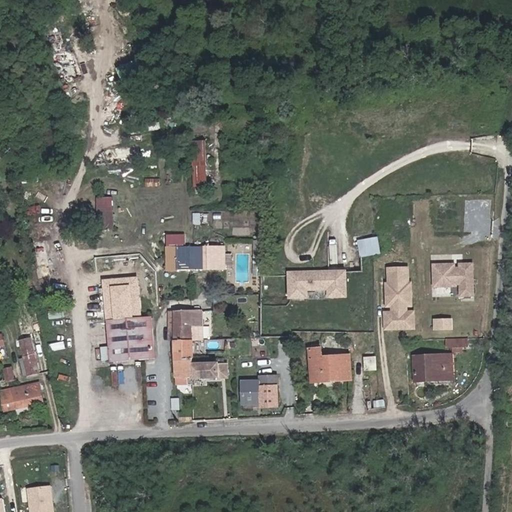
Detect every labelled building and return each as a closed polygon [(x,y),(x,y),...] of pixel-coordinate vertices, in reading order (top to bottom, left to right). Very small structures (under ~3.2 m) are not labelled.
[(137,55),(117,69),(130,88),(151,74),(137,55)] [(197,187),(210,187),(211,140),(197,140),(197,187)] [(157,192),(157,179),(148,179),(148,192),(157,192)] [(39,195),(38,205),(56,206),(56,196),(39,195)] [(114,230),(114,207),(98,208),(99,230),(114,230)] [(383,253),(380,238),(362,241),(364,256),(383,253)] [(190,270),(190,246),(177,247),(177,270),(190,270)] [(204,270),(204,246),(190,246),(190,270),(204,270)] [(457,264),(436,264),(437,286),(458,286),(458,284),(463,284),(463,296),(477,296),(476,263),(462,264),(462,267),(457,268),(457,264)] [(414,306),(414,283),(411,283),(411,268),(391,269),(392,284),(389,284),(390,306),(395,306),(395,313),(388,313),(388,329),(417,329),(417,312),(414,312),(409,312),(409,306),(414,306)] [(348,296),(348,272),(292,273),(292,298),(309,297),(309,289),(331,289),(331,297),(348,296)] [(141,319),(138,279),(104,282),(108,322),(141,319)] [(204,340),(202,311),(175,311),(174,341),(193,340),(204,340)] [(457,329),(457,317),(437,317),(437,329),(457,329)] [(152,318),(141,319),(108,322),(111,362),(155,358),(152,318)] [(469,346),(469,338),(446,339),(446,347),(453,347),(463,346),(469,346)] [(40,373),(32,339),(21,341),(29,376),(40,373)] [(283,347),(283,339),(265,339),(265,347),(283,347)] [(194,360),(193,340),(174,341),(175,360),(192,360),(194,360)] [(352,379),(350,356),(322,358),(321,349),(310,350),(312,382),(352,379)] [(454,379),(453,355),(414,357),(416,381),(454,379)] [(379,356),(367,356),(368,369),(380,368),(379,356)] [(193,364),(192,360),(175,360),(176,384),(193,384),(193,379),(193,364)] [(219,378),(219,364),(193,364),(193,379),(219,378)] [(14,380),(12,369),(5,371),(7,381),(14,380)] [(278,406),(278,376),(260,377),(261,407),(278,406)] [(260,381),(243,382),(243,404),(261,404),(260,381)] [(44,403),(40,383),(1,392),(6,411),(44,403)] [(30,486),(31,511),(57,511),(56,485),(30,486)]
